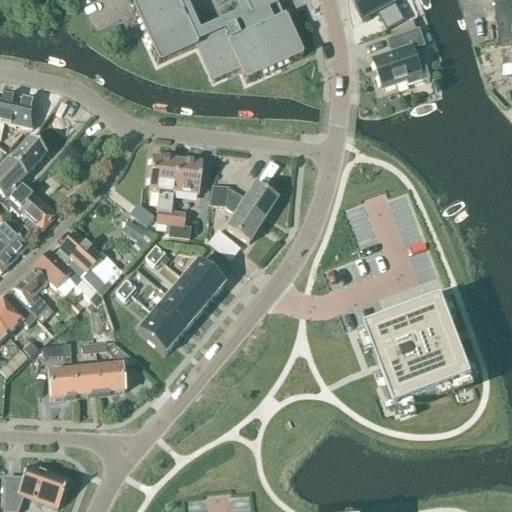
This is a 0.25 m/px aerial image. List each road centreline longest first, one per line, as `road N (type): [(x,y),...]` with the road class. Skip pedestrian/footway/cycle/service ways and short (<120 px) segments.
road 1 (unclassified): [(130,460),(302,256),(333,156)]
road 2 (residential): [(125,133),(333,156)]
road 3 (residential): [(125,133),(109,183),(0,286)]
road 4 (unclassified): [(333,156),(341,79),(325,0)]
road 5 (residential): [(0,75),(61,89),(125,133)]
road 6 (residential): [(130,460),(100,445),(0,439)]
